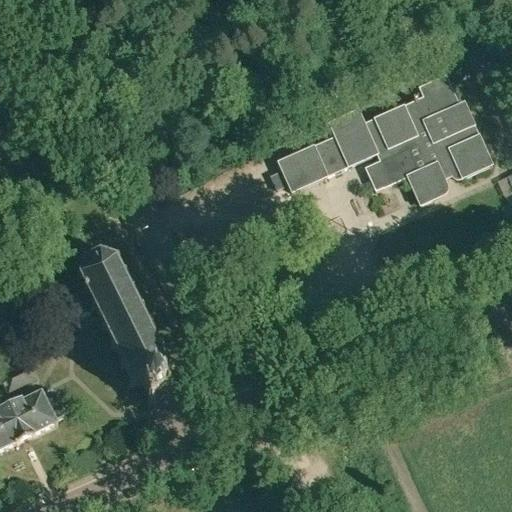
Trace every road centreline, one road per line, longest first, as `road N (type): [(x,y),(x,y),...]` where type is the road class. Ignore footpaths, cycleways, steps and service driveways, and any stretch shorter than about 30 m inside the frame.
road 1 (unclassified): [(256,419),(53,69),(37,0)]
road 2 (tertiary): [(256,419),(511,311)]
road 3 (tertiary): [(48,511),(256,419)]
